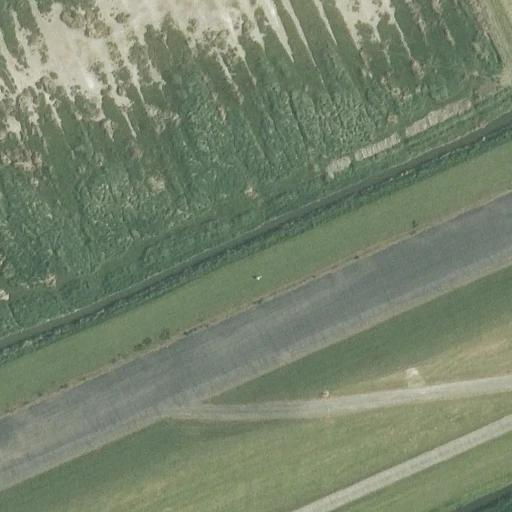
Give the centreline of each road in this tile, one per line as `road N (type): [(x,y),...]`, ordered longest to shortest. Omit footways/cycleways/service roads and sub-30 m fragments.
road 1 (track): [(0,480),(511,252)]
road 2 (track): [(135,420),(326,409),(511,381)]
